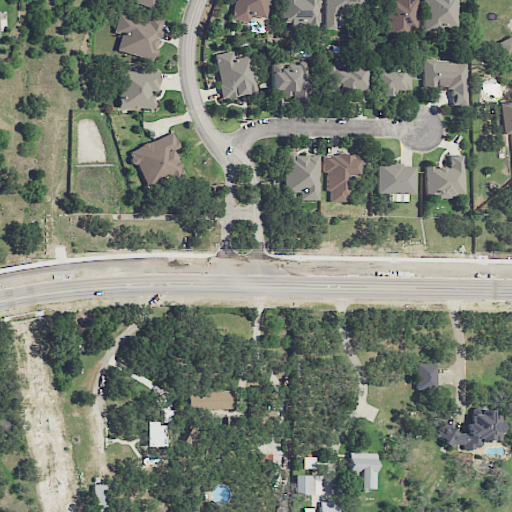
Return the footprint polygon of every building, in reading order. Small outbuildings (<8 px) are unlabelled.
[(124,0),(152,10),(155,0),(124,0)] [(233,0),(229,19),(248,23),(249,16),(266,19),(269,0),(233,0)] [(281,0),(282,27),(319,27),(318,0),(281,0)] [(324,0),(325,29),(336,29),(336,11),(365,11),(365,0),(324,0)] [(415,0),(392,0),(393,0),(384,0),(385,34),(416,33),(415,0)] [(425,0),(425,28),(456,28),(456,0),(425,0)] [(115,51),(152,61),(163,20),(148,16),(146,23),(117,15),(112,33),(119,35),(115,51)] [(511,50),(511,41),(510,36),(496,43),(502,56),(511,50)] [(220,98),(254,93),(249,56),(231,59),(230,52),(214,54),(220,98)] [(422,60),(423,88),(451,87),(451,105),(466,105),(465,64),(446,64),(446,59),(422,60)] [(271,90),(279,90),(278,95),(291,96),(290,100),(305,100),(306,62),(272,61),(271,90)] [(364,64),(342,64),(342,70),(325,70),(325,90),(348,90),(348,101),(364,101),(364,64)] [(409,90),(409,69),(375,70),(376,94),(390,94),(390,91),(409,90)] [(158,72),(118,71),(118,108),(152,109),(152,91),(158,91),(158,72)] [(511,101),(494,103),(495,134),(511,133),(511,101)] [(144,189),(182,173),(172,151),(178,148),(172,133),(129,151),(144,189)] [(319,155),(284,154),(283,194),(299,194),(299,200),(317,201),(319,155)] [(361,155),(324,155),(325,192),(330,192),(330,202),(345,201),(345,175),(361,175),(361,155)] [(424,167),(425,197),(463,196),(462,155),(448,155),(448,167),(424,167)] [(435,364),(415,364),(416,390),(435,390),(435,364)] [(235,409),(235,389),(188,390),(188,410),(235,409)] [(467,433),(465,433),(441,426),(436,441),(455,447),(459,447),(467,449),(478,449),(481,441),(500,441),(503,431),(503,415),(492,415),(492,412),(471,412),(471,416),(467,429),(467,433)] [(146,447),(163,446),(163,426),(146,426),(146,447)] [(348,471),(359,471),(359,488),(375,489),(375,453),(348,453),(348,471)] [(319,495),(320,476),(296,475),(295,495),(319,495)] [(105,485),(92,485),(92,511),(105,511),(105,485)] [(340,511),(340,502),(319,503),(319,511),(340,511)]
